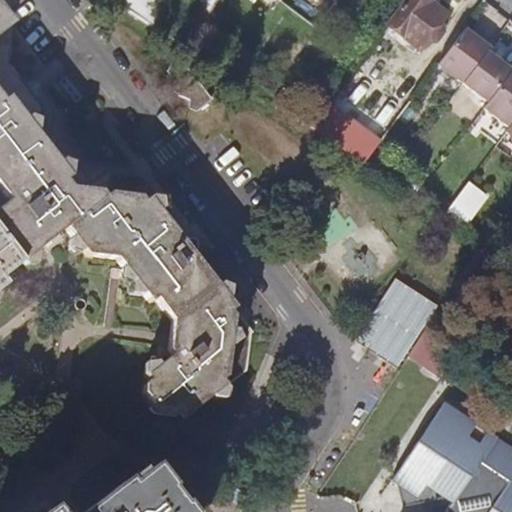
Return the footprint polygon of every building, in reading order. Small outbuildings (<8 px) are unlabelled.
[(100,0),(153,34),(170,7),(159,0),(100,0)] [(407,0),(387,29),(422,55),(431,42),(437,40),(442,31),(442,26),(448,18),(432,6),(432,0),(431,0),(407,0)] [(247,338),(220,303),(209,289),(189,265),(192,245),(173,242),(153,217),(143,205),(141,203),(137,206),(133,201),(101,197),(96,200),(91,193),(60,189),(55,183),(61,178),(48,163),(33,145),(38,104),(4,62),(9,24),(0,13),(0,193),(4,198),(0,201),(0,277),(19,261),(31,252),(61,229),(67,237),(77,249),(82,255),(113,259),(117,265),(127,278),(137,292),(144,301),(150,298),(166,317),(162,350),(166,355),(154,364),(140,375),(141,376),(144,380),(138,384),(138,394),(147,406),(141,411),(144,415),(165,418),(170,414),(176,420),(206,397),(221,386),(243,369),(247,338)] [(493,47),(480,37),(477,40),(473,37),(466,32),(439,68),(464,86),(487,55),(493,47)] [(511,73),(511,72),(487,55),(464,86),(489,105),(511,73)] [(211,105),(182,67),(167,77),(181,94),(178,102),(188,104),(196,116),(211,105)] [(511,73),(489,105),(484,111),(509,130),(511,125),(511,73)] [(342,120),(325,107),(306,132),(338,153),(346,142),(333,133),(342,120)] [(64,164),(48,163),(61,178),(63,177),(64,164)] [(469,179),(450,207),(470,221),(489,193),(469,179)] [(143,201),(141,203),(143,205),(153,217),(158,212),(159,203),(143,201)] [(73,253),(77,249),(67,237),(63,239),(62,251),(73,253)] [(35,257),(31,252),(19,261),(22,265),(33,267),(35,257)] [(502,274),(480,259),(457,293),(467,301),(480,309),(502,274)] [(111,279),(123,280),(127,278),(117,265),(113,267),(111,279)] [(134,294),(137,292),(127,278),(123,280),(122,291),(134,294)] [(356,348),(397,376),(439,314),(398,286),(356,348)] [(211,287),(209,289),(220,303),(223,301),(225,289),(211,287)] [(459,384),(472,364),(440,342),(429,334),(412,359),(438,377),(442,372),(459,384)] [(138,373),(140,375),(154,364),(152,361),(140,361),(138,373)] [(456,389),(459,384),(442,372),(438,377),(456,389)] [(224,390),(221,386),(206,397),(209,401),(223,402),(224,390)] [(403,488),(420,500),(473,423),(449,406),(396,483),(403,488)] [(438,511),(511,511),(511,449),(473,423),(420,500),(434,490),(438,511)] [(186,511),(154,470),(129,488),(126,483),(88,511),(50,511),(186,511)] [(408,511),(413,510),(420,500),(403,488),(408,511)] [(229,500),(243,506),(248,495),(234,490),(229,500)] [(429,507),(430,511),(438,511),(434,490),(420,500),(413,510),(429,507)]
